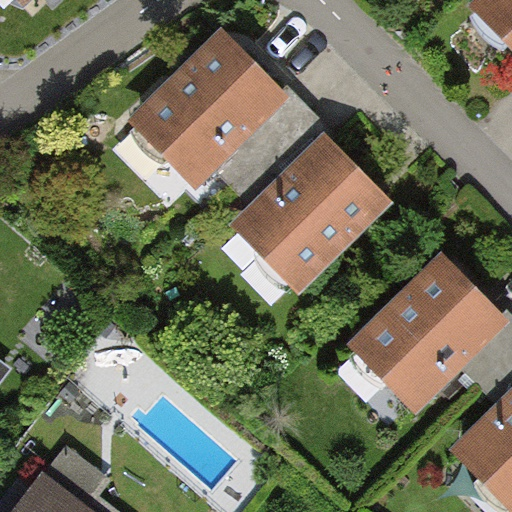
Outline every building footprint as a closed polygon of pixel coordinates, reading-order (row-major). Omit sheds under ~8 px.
[(0,0),(0,4),(16,19),(34,0),(0,0)] [(511,0),(480,0),(460,21),(511,71),(511,0)] [(211,36),(118,124),(187,197),(280,110),(211,36)] [(389,216),(320,146),(228,235),(297,306),(389,216)] [(434,259),(338,350),(407,421),(502,330),(434,259)] [(511,511),(511,389),(437,460),(487,511),(511,511)] [(7,511),(87,511),(37,474),(7,511)]
